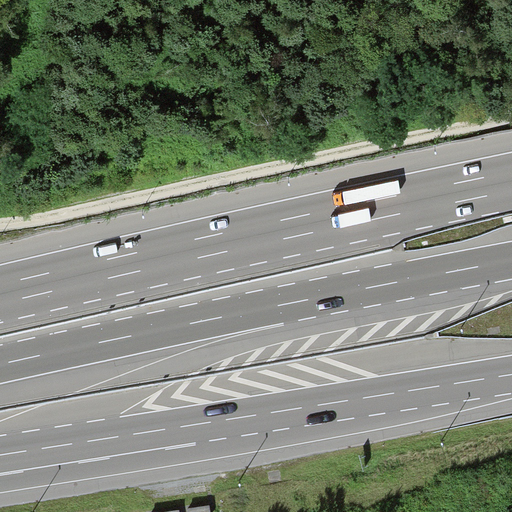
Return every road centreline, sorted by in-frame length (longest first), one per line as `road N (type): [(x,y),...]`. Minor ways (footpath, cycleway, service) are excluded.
road 1 (motorway): [(511,180),(0,293)]
road 2 (track): [(511,117),(0,223)]
road 3 (motorway): [(0,364),(511,260)]
road 4 (motorway): [(0,455),(511,374)]
